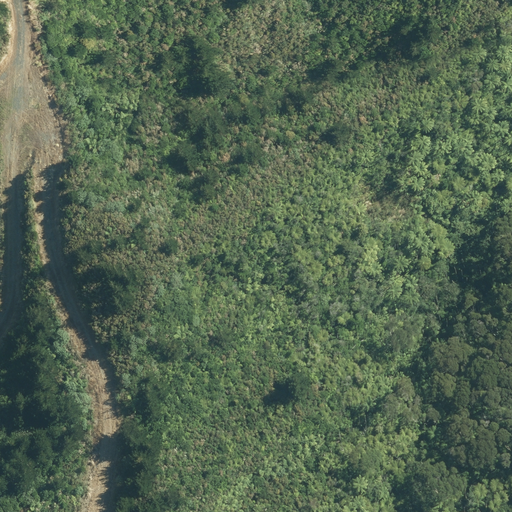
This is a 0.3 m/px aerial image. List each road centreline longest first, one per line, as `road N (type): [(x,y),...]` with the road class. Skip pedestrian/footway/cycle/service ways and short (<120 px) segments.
road 1 (track): [(12,159),(56,286),(105,380),(99,511)]
road 2 (track): [(0,284),(11,235),(21,70),(13,0)]
